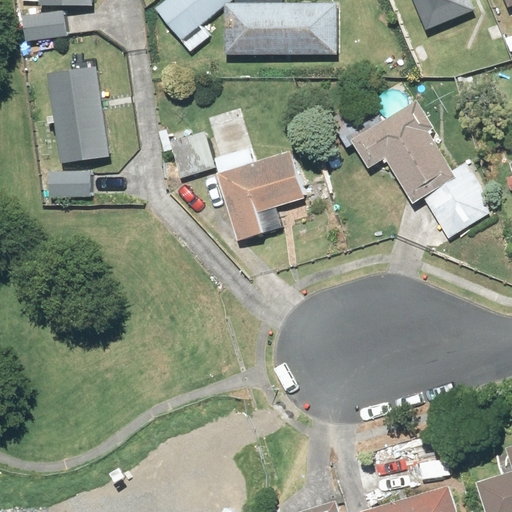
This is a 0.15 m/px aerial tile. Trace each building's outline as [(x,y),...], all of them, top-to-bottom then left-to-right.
[(158,0),(153,4),(186,47),(207,30),(199,20),(223,0),(158,0)] [(225,0),(224,49),(335,52),(337,0),(225,0)] [(417,0),(430,33),(479,13),(473,0),(417,0)] [(71,21),(25,21),(25,46),(71,45),(71,21)] [(69,167),(120,157),(101,66),(50,76),(69,167)] [(437,124),(418,93),(350,136),(368,164),(384,154),(413,200),(421,195),(457,173),(452,165),(429,128),(437,124)] [(236,103),(201,113),(236,238),(282,225),(276,203),(305,195),(292,149),(251,160),(236,103)] [(465,157),(452,165),(457,173),(421,195),(435,217),(483,187),(465,157)] [(96,177),(53,176),(53,201),(95,202),(96,177)] [(511,511),(511,437),(503,440),(511,464),(473,478),(485,511),(511,511)] [(445,445),(413,452),(418,477),(450,471),(445,445)] [(458,511),(449,480),(361,507),(362,511),(458,511)] [(339,511),(333,493),(287,509),(288,511),(339,511)]
